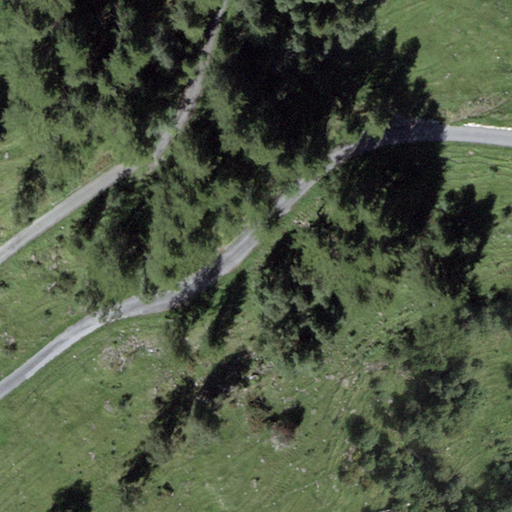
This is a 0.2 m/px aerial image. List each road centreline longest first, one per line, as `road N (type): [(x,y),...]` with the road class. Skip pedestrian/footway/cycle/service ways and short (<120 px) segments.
road 1 (track): [(0,390),(93,324),(187,285),(240,251),(323,162),(370,139),(428,132),(511,140)]
road 2 (track): [(220,0),(175,119),(0,254)]
